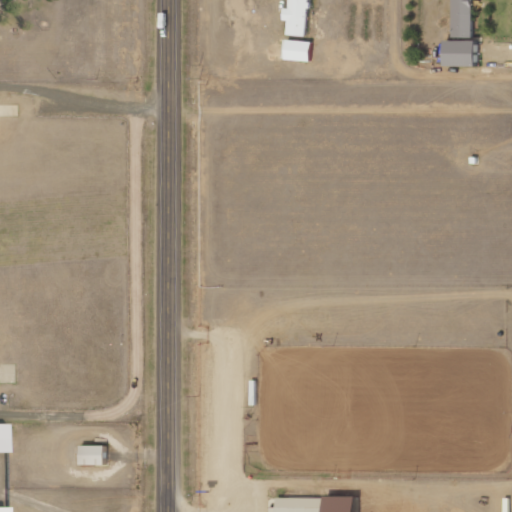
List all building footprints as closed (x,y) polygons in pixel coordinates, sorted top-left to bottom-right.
[(289,21),(288,35),(308,36),(309,0),(290,0),(290,9),(285,8),(284,20),(289,21)] [(473,38),(473,0),(453,0),(452,37),(473,38)] [(476,66),(476,41),(445,40),(444,66),(476,66)] [(106,445),(81,445),(81,464),(106,465),(106,445)] [(277,508),(276,508),(275,511),(326,511),(327,498),(277,497),(277,508)]
